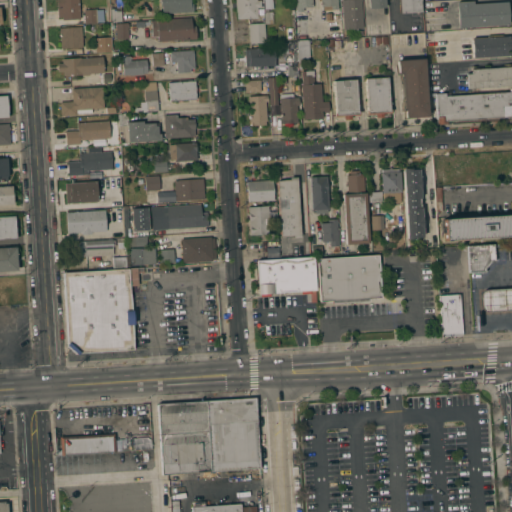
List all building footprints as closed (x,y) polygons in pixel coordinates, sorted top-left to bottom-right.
[(78,0),(80,19),(62,20),(62,17),(58,17),(57,8),(61,8),(61,7),(57,7),(57,0),(78,0)] [(162,5),(161,5),(160,0),(190,0),(191,3),(193,3),(194,11),(162,13),(162,5)] [(237,19),(237,12),(236,12),(235,0),(260,0),(261,7),(257,7),(257,17),(237,19)] [(272,0),(273,8),(268,8),(269,11),(272,11),(273,20),(271,20),(271,24),(266,24),(264,0),(272,0)] [(312,0),(313,7),(303,7),(303,11),(296,11),(295,0),(312,0)] [(337,0),(338,9),(322,10),(322,6),(321,6),(320,0),(337,0)] [(341,0),(361,0),(363,28),(343,29),(341,0)] [(368,0),(385,0),(386,8),(369,9),(368,0)] [(420,0),(421,12),(400,13),(398,0),(420,0)] [(458,28),(456,2),(473,1),(473,4),(507,2),(509,25),(458,28)] [(111,8),(121,8),(122,21),(112,21),(111,8)] [(84,9),(96,9),(102,9),(103,22),(97,22),(97,23),(85,23),(84,9)] [(158,41),(158,36),(152,36),(151,21),(191,18),(191,26),(195,25),(196,38),(158,41)] [(275,30),(274,21),(290,21),(290,33),(284,33),(284,29),(275,30)] [(115,23),(127,22),(127,24),(129,24),(129,27),(128,27),(128,38),(116,39),(115,23)] [(266,42),(250,43),(248,24),(264,23),(266,42)] [(59,27),(81,26),(81,28),(84,28),(84,31),(81,31),(82,47),(61,48),(59,27)] [(370,45),(370,47),(364,47),(364,39),(370,39),(370,40),(375,40),(375,37),(388,36),(388,44),(370,45)] [(473,58),(471,38),(509,36),(511,55),(473,58)] [(113,52),(101,53),(101,45),(99,45),(99,40),(112,39),(113,52)] [(310,65),(301,65),(302,69),(299,69),(298,52),(297,40),(309,39),(310,65)] [(245,66),(244,48),(274,47),(275,65),(245,66)] [(193,50),(193,53),(194,68),(190,68),(190,72),(177,72),(176,61),(170,62),(170,51),(193,50)] [(152,55),(151,55),(151,53),(163,52),(163,54),(163,65),(152,66),(152,55)] [(299,69),(299,75),(288,76),(287,62),(293,62),(293,52),(298,52),(299,69)] [(146,59),(147,71),(146,71),(146,73),(142,73),(142,74),(130,75),(130,74),(123,75),(121,56),(130,55),(130,60),(146,59)] [(89,73),(89,75),(82,75),(82,74),(63,75),(63,72),(58,72),(57,63),(62,63),(62,58),(80,57),(80,58),(103,57),(104,72),(89,73)] [(428,116),(405,118),(405,110),(404,110),(401,72),(398,73),(397,60),(424,58),(428,116)] [(511,85),(467,88),(466,74),(471,73),(471,69),(511,66),(511,85)] [(301,84),(302,84),(301,71),(313,70),(314,84),(320,83),(322,101),(328,101),(329,112),(322,113),(323,118),(303,119),(301,84)] [(269,77),(276,77),(278,104),(271,105),(269,77)] [(389,110),(391,110),(391,112),(382,113),(383,117),(375,117),(375,113),(366,114),(366,111),(367,111),(365,78),(387,77),(389,110)] [(357,112),(358,112),(359,115),(350,115),(350,119),(343,119),(343,115),(334,116),(334,113),(335,113),(333,80),(355,79),(357,112)] [(260,80),(261,91),(245,92),(244,80),(260,80)] [(170,101),(168,82),(194,81),(195,99),(170,101)] [(140,102),(145,102),(143,83),(156,82),(158,111),(135,113),(135,108),(141,107),(140,102)] [(102,87),(104,108),(91,108),(92,113),(76,114),(76,115),(60,116),(60,102),(72,101),(71,88),(102,87)] [(511,116),(447,121),(447,123),(437,124),(435,95),(445,94),(445,96),(510,92),(510,90),(511,89),(511,116)] [(281,123),(281,120),(279,98),(280,98),(280,94),(292,93),(292,97),(298,97),(299,105),(297,105),(297,118),(297,122),(281,123)] [(0,95),(6,95),(8,107),(8,117),(0,117),(0,95)] [(248,96),(267,95),(268,101),(265,101),(267,121),(265,121),(265,125),(251,125),(250,122),(249,122),(248,96)] [(128,142),(123,143),(122,132),(119,132),(118,114),(122,114),(122,115),(126,115),(127,122),(143,121),(143,124),(160,123),(160,132),(160,133),(160,140),(128,142)] [(165,138),(163,115),(177,114),(177,117),(185,117),(185,118),(188,117),(188,119),(194,119),(195,129),(194,129),(195,136),(191,136),(165,138)] [(109,120),(110,138),(80,140),(80,143),(66,144),(65,131),(76,130),(76,131),(77,131),(77,122),(109,120)] [(0,123),(8,123),(9,127),(10,127),(10,130),(9,130),(9,135),(10,135),(10,139),(9,139),(10,144),(0,144),(0,123)] [(174,161),(174,159),(169,160),(168,144),(173,144),(196,142),(196,160),(174,161)] [(89,174),(68,175),(67,162),(80,161),(79,153),(111,151),(112,169),(88,170),(89,174)] [(8,176),(7,176),(7,181),(0,181),(0,158),(7,158),(9,158),(10,174),(8,174),(8,176)] [(154,172),(153,171),(149,171),(149,163),(153,162),(153,161),(166,160),(167,171),(154,172)] [(388,168),(388,167),(391,167),(391,169),(398,168),(398,171),(400,171),(401,192),(399,192),(400,203),(383,204),(382,193),(380,174),(379,174),(379,169),(388,168)] [(402,168),(411,168),(411,169),(419,169),(420,198),(417,198),(418,207),(421,207),(423,237),(415,237),(415,239),(406,239),(402,168)] [(369,243),(346,244),(342,194),(347,193),(347,183),(346,183),(346,181),(347,181),(346,174),(350,174),(350,170),(359,170),(360,174),(363,173),(364,192),(365,192),(369,243)] [(145,191),(144,176),(159,175),(159,190),(145,191)] [(309,177),(326,176),(328,209),(327,209),(327,213),(315,213),(315,210),(311,210),(309,177)] [(300,237),(293,237),(293,235),(280,236),(277,180),(289,180),(289,177),(296,177),(300,237)] [(174,180),(203,178),(204,199),(175,201),(174,193),(174,180)] [(272,180),(274,200),(247,202),(246,181),(272,180)] [(64,183),(65,203),(96,202),(95,181),(64,183)] [(0,204),(0,186),(12,185),(13,204),(0,204)] [(381,191),(382,201),(368,202),(367,192),(381,191)] [(151,230),(150,207),(200,204),(201,213),(207,212),(208,226),(166,229),(151,230)] [(270,234),(249,235),(248,206),(268,205),(270,234)] [(148,230),(132,231),(132,220),(129,220),(129,215),(131,214),(131,208),(147,207),(148,230)] [(105,210),(106,231),(91,232),(91,234),(82,234),(82,232),(67,233),(66,212),(105,210)] [(511,236),(444,241),(443,219),(511,214),(511,236)] [(371,230),(371,215),(383,215),(383,229),(382,229),(371,230)] [(0,239),(0,216),(14,216),(16,238),(0,239)] [(339,246),(329,246),(329,241),(322,242),(320,223),(327,222),(327,219),(337,219),(339,246)] [(147,246),(126,247),(125,237),(146,235),(147,246)] [(180,238),(182,238),(182,240),(214,237),(215,247),(211,247),(211,250),(215,250),(216,258),(212,258),(212,260),(182,263),(181,252),(188,251),(188,249),(181,249),(180,238)] [(81,256),(80,242),(112,239),(113,240),(114,240),(115,246),(112,246),(113,254),(81,256)] [(468,247),(493,245),(494,260),(490,260),(484,268),(484,272),(469,272),(468,247)] [(321,246),(321,254),(311,254),(311,246),(321,246)] [(0,271),(0,247),(16,247),(17,270),(0,271)] [(128,265),(127,261),(129,261),(129,248),(140,247),(140,249),(154,248),(156,263),(128,265)] [(174,262),(160,263),(159,249),(173,249),(174,262)] [(368,298),(369,301),(331,303),(331,301),(318,302),(316,258),(378,254),(380,298),(368,298)] [(125,256),(126,268),(113,269),(112,257),(125,256)] [(313,257),(316,302),(310,302),(310,290),(273,292),(273,293),(258,294),(255,261),(313,257)] [(76,353),(69,347),(64,274),(128,269),(131,310),(132,310),(133,322),(131,322),(133,349),(76,353)] [(511,287),(511,310),(486,312),(484,311),(482,310),(481,308),(480,295),(481,293),(482,292),(483,291),(486,290),(511,287)] [(462,335),(443,336),(440,295),(459,294),(462,335)] [(204,400),(253,397),(258,469),(209,471),(204,400)] [(161,474),(157,403),(204,400),(209,471),(161,474)] [(114,433),(115,452),(61,455),(57,455),(56,450),(60,449),(59,437),(114,433)] [(191,511),(191,506),(192,506),(192,501),(204,501),(204,506),(240,504),(241,507),(255,506),(255,511),(191,511)]
